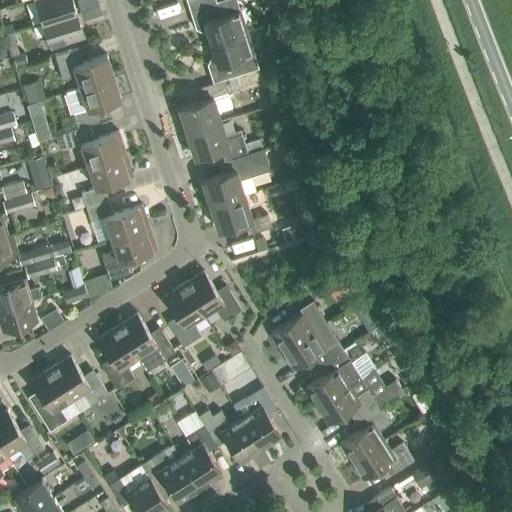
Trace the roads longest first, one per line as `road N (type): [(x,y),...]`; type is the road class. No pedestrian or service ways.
road 1 (residential): [(0,365),(12,369),(185,257),(183,211),(111,0)]
road 2 (residential): [(285,511),(259,469),(189,511)]
road 3 (primary): [(467,0),(511,112)]
